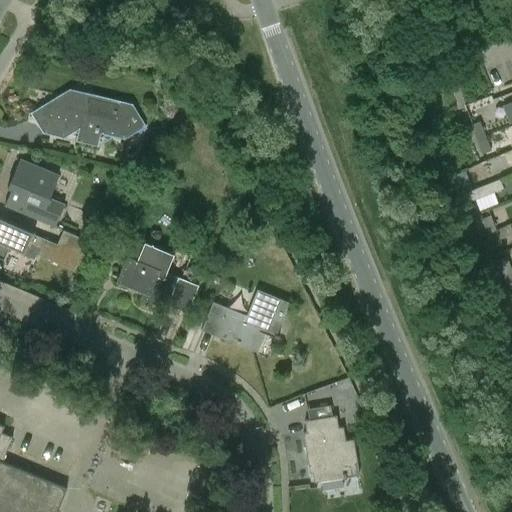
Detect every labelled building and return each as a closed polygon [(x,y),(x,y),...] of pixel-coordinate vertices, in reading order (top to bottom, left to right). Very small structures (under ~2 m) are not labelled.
[(126,130),(141,121),(131,105),(115,101),(114,105),(78,96),(72,100),(58,96),(49,102),(45,118),(79,126),(76,142),(97,147),(100,134),(124,140),(126,130)] [(470,125),(476,140),(485,136),(479,122),(470,125)] [(491,151),(485,136),(476,140),(482,155),(491,151)] [(55,227),(64,205),(50,199),(59,178),(20,161),(7,190),(11,191),(5,206),(55,227)] [(468,193),(465,194),(468,203),(483,197),(486,204),(498,199),(495,192),(502,189),(499,180),(468,193)] [(481,219),(487,234),(496,230),(490,215),(481,219)] [(73,271),(85,242),(62,232),(56,246),(16,229),(17,227),(0,219),(0,259),(2,260),(8,248),(9,248),(11,242),(36,252),(35,255),(73,271)] [(502,245),(496,230),(487,234),(492,249),(502,245)] [(186,315),(198,287),(165,273),(173,256),(143,244),(136,261),(125,257),(116,279),(144,290),(139,300),(165,311),(167,307),(186,315)] [(497,261),(503,276),(511,272),(511,271),(507,258),(497,261)] [(511,289),(511,272),(503,276),(509,291),(511,289)] [(273,338),(287,303),(257,291),(247,317),(212,302),(201,329),(241,346),(242,344),(252,348),(258,332),(273,338)] [(307,466),(311,466),(313,483),(353,477),(351,465),(356,464),(352,440),(344,441),(342,427),(337,428),(335,417),(304,422),(306,434),(302,434),(307,466)] [(0,511),(57,511),(66,490),(2,463),(13,439),(7,436),(1,434),(4,428),(0,425),(0,511)]
